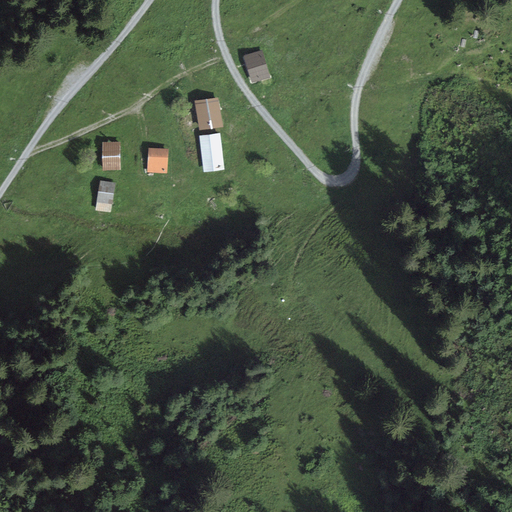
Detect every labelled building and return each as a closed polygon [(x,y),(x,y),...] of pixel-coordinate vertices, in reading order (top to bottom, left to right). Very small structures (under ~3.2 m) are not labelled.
[(263,51),(246,56),(254,83),(270,78),(263,51)] [(220,99),(198,101),(201,130),(223,128),(220,99)] [(221,133),(201,136),(206,173),(225,170),(221,133)] [(122,142),(105,142),(105,171),(123,171),(122,142)] [(170,149),(150,148),(149,173),(169,174),(170,149)] [(117,184),(101,182),(98,209),(113,211),(117,184)]
